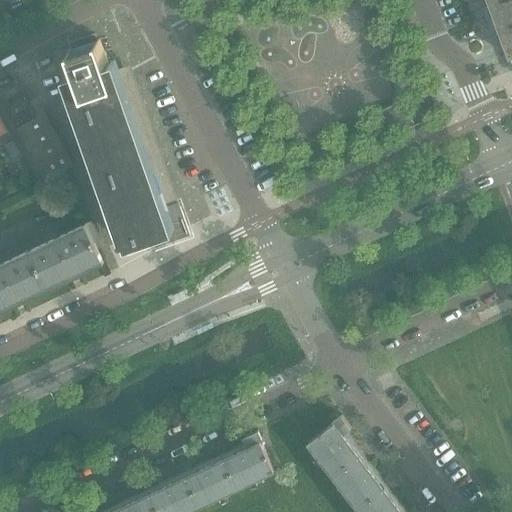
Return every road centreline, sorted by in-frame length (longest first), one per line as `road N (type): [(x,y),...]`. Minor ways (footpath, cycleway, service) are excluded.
road 1 (residential): [(29,511),(340,357)]
road 2 (residential): [(260,225),(0,355)]
road 3 (residential): [(144,0),(260,225)]
road 4 (tertiary): [(0,403),(223,297)]
road 5 (tertiary): [(284,268),(500,167)]
road 6 (residential): [(451,511),(340,357)]
road 7 (residential): [(340,357),(511,279)]
road 8 (residential): [(0,60),(115,0)]
road 9 (residential): [(483,119),(442,0)]
